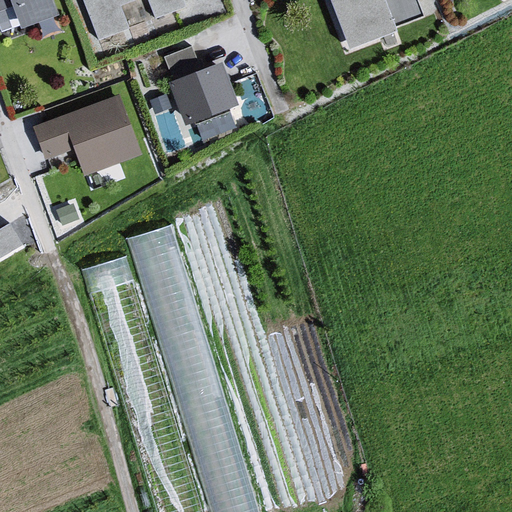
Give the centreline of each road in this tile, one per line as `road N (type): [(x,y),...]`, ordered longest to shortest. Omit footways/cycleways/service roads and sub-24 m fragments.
road 1 (track): [(52,258),(78,315),(137,511)]
road 2 (residential): [(0,117),(52,258)]
